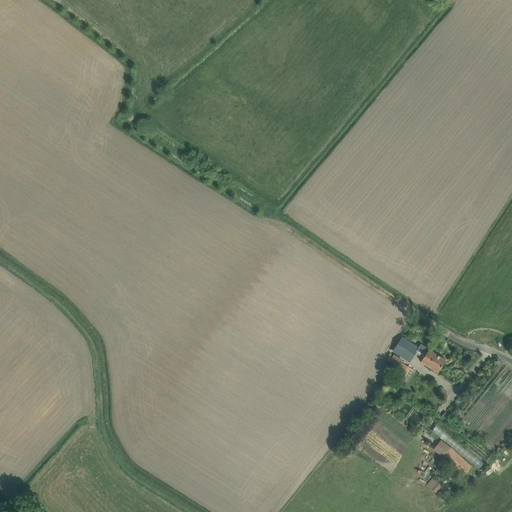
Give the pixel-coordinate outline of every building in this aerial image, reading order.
[(409,362),(418,348),(402,337),(393,350),(409,362)] [(438,372),(446,360),(429,349),(421,361),(438,372)] [(411,368),(402,362),(394,375),(402,381),(411,368)] [(411,419),(418,425),(425,418),(418,411),(411,419)] [(377,416),(376,451),(383,451),(383,457),(401,466),(415,439),(412,438),(399,438),(399,432),(394,432),(397,427),(397,422),(389,422),(389,413),(378,413),(377,416)] [(442,440),(433,449),(441,457),(463,476),(472,466),(450,447),(442,440)] [(442,485),(433,477),(426,485),(435,493),(442,485)]
